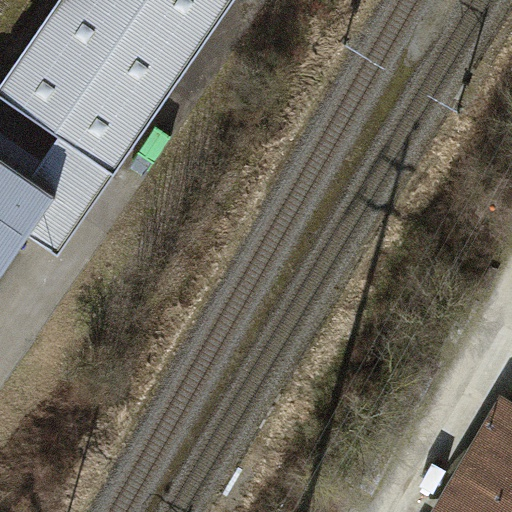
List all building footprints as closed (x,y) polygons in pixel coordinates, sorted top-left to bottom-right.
[(235,0),(59,0),(0,87),(0,94),(59,135),(116,174),(235,0)] [(10,0),(0,0),(0,9),(2,11),(10,0)] [(60,255),(116,174),(59,135),(30,176),(58,195),(30,234),(60,255)] [(30,176),(0,155),(0,278),(30,234),(58,195),(30,176)] [(443,511),(511,511),(511,409),(505,406),(443,511)]
